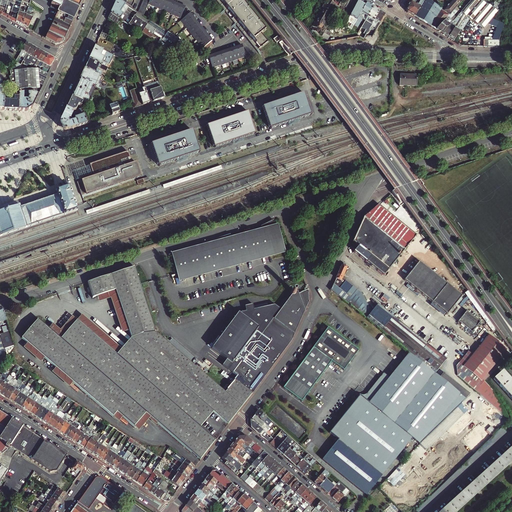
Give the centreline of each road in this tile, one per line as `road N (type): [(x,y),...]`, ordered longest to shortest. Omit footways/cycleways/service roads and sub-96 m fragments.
road 1 (secondary): [(511,330),(266,0)]
road 2 (residential): [(0,304),(282,209)]
road 3 (primary): [(465,56),(345,52),(287,68)]
road 4 (primary): [(51,144),(104,135),(209,95)]
road 5 (primary): [(209,95),(51,144)]
road 6 (residential): [(318,295),(297,341),(238,423)]
road 7 (residential): [(511,130),(374,177)]
road 8 (residential): [(336,511),(238,423)]
road 9 (residential): [(374,177),(318,295)]
